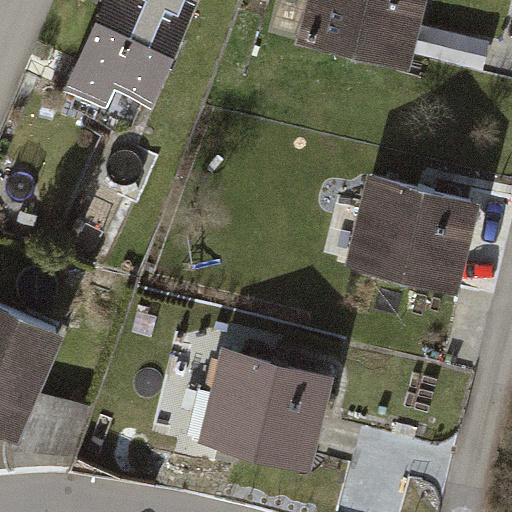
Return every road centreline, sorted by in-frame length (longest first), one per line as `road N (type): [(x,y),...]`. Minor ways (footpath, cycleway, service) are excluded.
road 1 (residential): [(511,316),(465,511)]
road 2 (residential): [(121,511),(0,501)]
